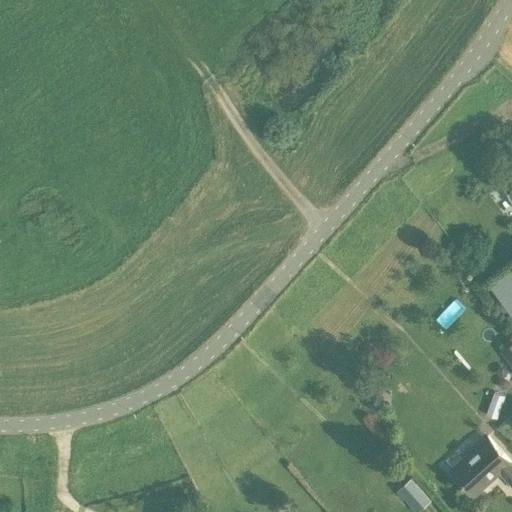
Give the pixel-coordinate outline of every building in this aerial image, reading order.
[(511,311),(511,265),(491,281),(511,311)] [(511,342),(501,350),(511,365),(511,342)] [(366,396),(365,403),(369,408),(377,408),(382,403),(382,396),(378,391),(370,391),(366,396)] [(488,435),(452,468),(467,486),(466,487),(471,493),(472,492),(474,494),(500,471),(511,484),(511,463),(510,462),(511,461),(488,435)] [(418,509),(429,499),(411,478),(399,488),(418,509)]
